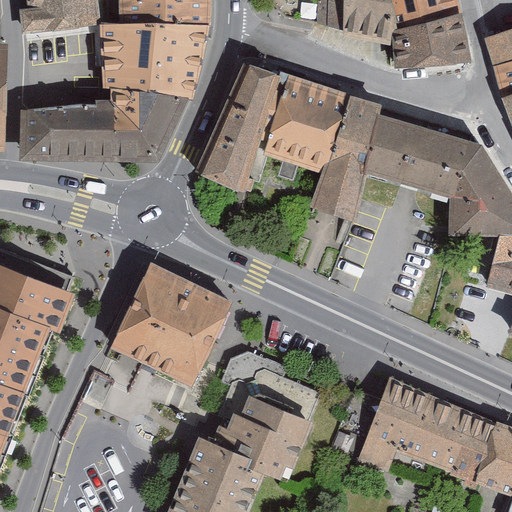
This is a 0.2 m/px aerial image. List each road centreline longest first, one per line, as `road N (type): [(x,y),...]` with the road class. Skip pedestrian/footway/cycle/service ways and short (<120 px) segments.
road 1 (primary): [(152,216),(256,275),(511,393)]
road 2 (residential): [(152,216),(21,511)]
road 3 (residential): [(475,109),(227,28)]
road 4 (primary): [(227,28),(216,75),(152,216)]
road 5 (residential): [(8,186),(12,0)]
road 6 (secondary): [(8,186),(152,216)]
